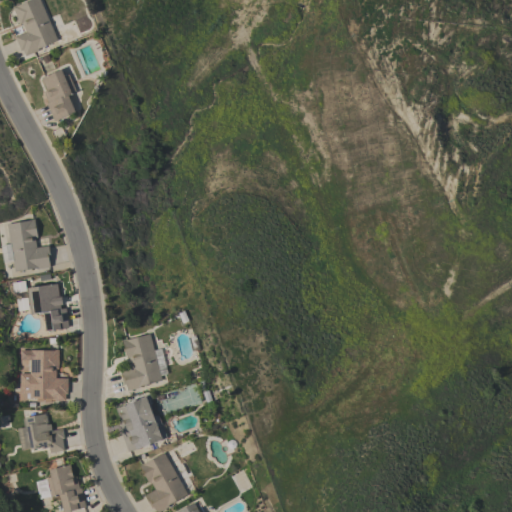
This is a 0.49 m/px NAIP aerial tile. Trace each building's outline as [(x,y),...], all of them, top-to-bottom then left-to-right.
[(39,0),(57,40),(37,49),(37,50),(25,56),(22,50),(20,51),(14,37),(25,32),(21,23),(19,24),(11,7),(15,5),(15,6),(28,0),(39,0)] [(46,103),(47,102),(43,92),(46,90),(40,78),(61,69),(64,76),(68,74),(76,92),(67,95),(74,112),(54,121),(46,103)] [(6,224),(34,219),(37,237),(34,238),(36,247),(48,245),(50,260),(48,260),(49,267),(36,269),(35,268),(14,271),(6,224)] [(10,261),(9,244),(0,244),(0,250),(1,262),(10,261)] [(27,288),(57,284),(58,297),(61,297),(62,305),(60,305),(60,309),(65,308),(68,328),(45,331),(43,313),(30,314),(27,288)] [(161,381),(140,386),(140,388),(127,391),(125,385),(123,385),(120,371),(131,368),(129,358),(127,358),(122,341),(149,334),(161,381)] [(28,398),(28,392),(18,392),(18,372),(28,372),(29,350),(54,351),(54,350),(58,350),(58,369),(55,369),(55,378),(67,378),(67,394),(65,394),(65,401),(51,400),(51,399),(29,398),(28,398)] [(159,421),(147,425),(153,442),(128,452),(121,434),(123,433),(118,422),(121,421),(117,408),(137,401),(139,407),(152,402),(159,421)] [(62,429),(63,438),(62,438),(64,451),(49,453),(49,448),(42,449),(41,448),(30,449),(20,450),(16,428),(26,427),(25,417),(44,414),(45,416),(46,416),(47,422),(45,422),(45,423),(46,423),(46,425),(50,424),(51,430),(62,429)] [(186,494),(168,505),(169,506),(157,511),(155,511),(153,507),(151,508),(144,495),(154,489),(150,480),(147,482),(139,466),(163,452),(186,494)] [(70,464),(73,477),(76,477),(79,488),(81,488),(85,507),(62,511),(59,495),(50,497),(46,478),(49,477),(48,469),(70,464)] [(175,511),(193,502),(198,511),(175,511)]
